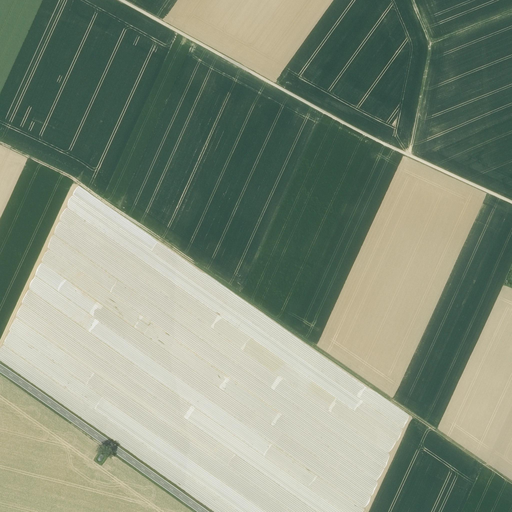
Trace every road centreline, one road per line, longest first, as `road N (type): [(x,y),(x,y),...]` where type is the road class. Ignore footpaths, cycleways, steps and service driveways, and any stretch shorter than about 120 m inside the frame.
road 1 (track): [(511,484),(75,180),(0,142)]
road 2 (track): [(120,0),(511,202)]
road 3 (secondary): [(202,511),(0,367)]
road 4 (track): [(412,0),(429,53),(409,154)]
